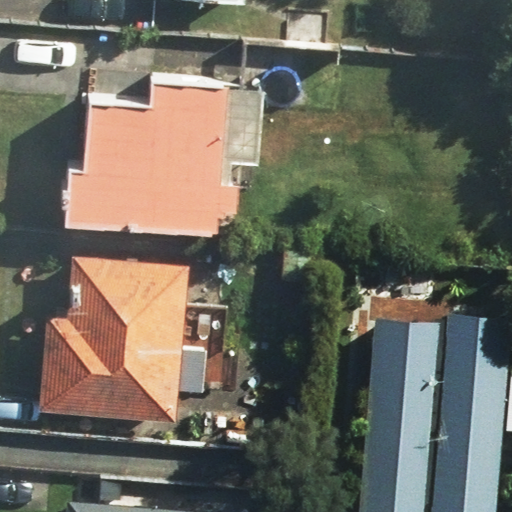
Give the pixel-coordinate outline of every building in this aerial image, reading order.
[(341,4),(295,0),(289,0),(287,40),(338,44),(341,4)] [(155,97),(93,92),(87,161),(76,160),(71,215),(222,228),(223,210),(230,211),(231,205),(241,206),(244,179),(226,177),(234,82),(156,75),(155,97)] [(71,312),(52,311),(44,404),(182,416),(184,385),(207,387),(211,342),(188,340),(195,260),(76,250),(71,312)] [(499,511),(511,349),(511,310),(451,306),(435,511),(499,511)] [(426,511),(442,316),(378,311),(363,511),(426,511)] [(227,511),(228,504),(71,493),(69,511),(227,511)]
